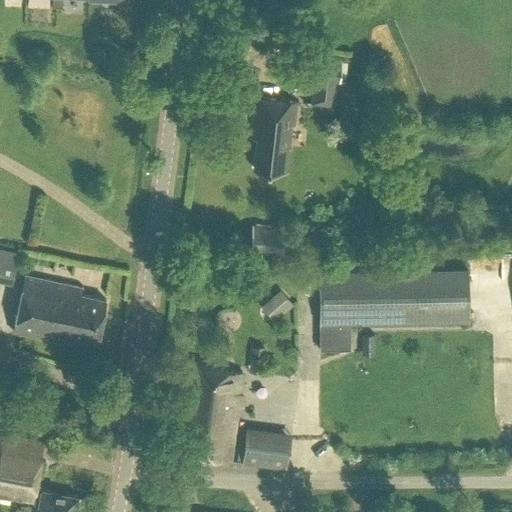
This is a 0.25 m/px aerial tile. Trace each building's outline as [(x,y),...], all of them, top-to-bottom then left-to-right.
[(339,82),(341,58),(305,54),(302,77),(313,78),(311,102),(334,105),(337,81),(339,82)] [(291,123),(294,98),(254,93),(249,135),(255,135),(252,165),(285,169),(288,144),(286,143),(288,123),(291,123)] [(283,252),(286,227),(253,223),(250,249),(283,252)] [(0,280),(13,283),(19,251),(0,247),(0,280)] [(468,267),(404,268),(319,270),(320,322),(320,348),(351,348),(350,333),(350,322),(469,320),(468,267)] [(96,341),(105,299),(80,294),(82,286),(23,274),(12,329),(59,338),(60,334),(96,341)] [(261,304),(274,319),(292,303),(279,288),(261,304)] [(262,371),(265,346),(252,344),(249,370),(262,371)] [(175,450),(230,457),(241,371),(193,365),(191,383),(188,391),(182,398),(175,450)] [(241,458),(286,464),(290,436),(245,430),(245,433),(241,458)] [(76,511),(79,493),(35,486),(43,441),(0,433),(0,494),(40,501),(38,511),(76,511)]
